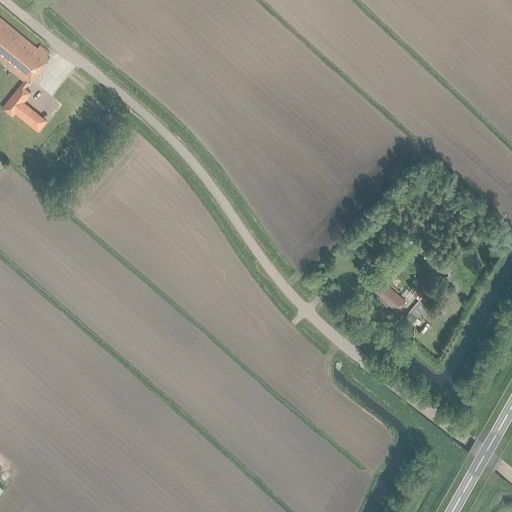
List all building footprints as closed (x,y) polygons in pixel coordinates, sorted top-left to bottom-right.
[(0,62),(22,81),(27,85),(28,86),(50,59),(47,57),(37,49),(0,18),(0,62)] [(22,81),(2,107),(13,116),(14,113),(22,120),(31,108),(23,101),(31,93),(25,88),(27,85),(22,81)] [(412,294),(418,299),(428,286),(424,283),(430,276),(428,274),(412,294)] [(405,303),(388,287),(387,289),(380,283),(374,291),(380,297),(378,300),(387,308),(389,306),(397,313),(405,303)] [(426,306),(418,299),(404,317),(412,324),(412,323),(416,326),(420,321),(417,318),(426,306)]
